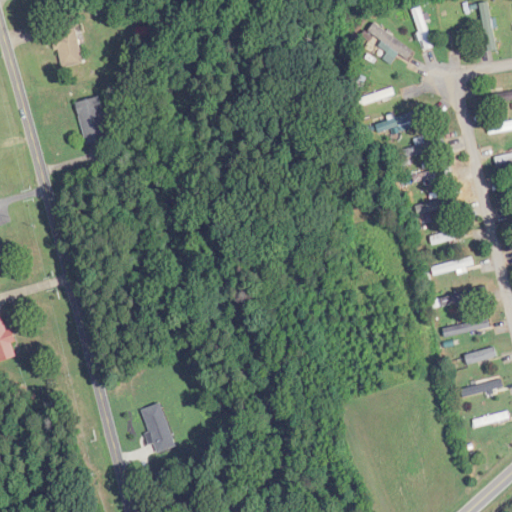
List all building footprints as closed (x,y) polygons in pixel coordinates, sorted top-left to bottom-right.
[(492,52),(500,49),(488,1),(479,3),(492,52)] [(414,10),(425,50),(434,47),(423,8),(414,10)] [(83,60),(76,24),(54,28),(61,64),(83,60)] [(415,51),(379,27),(374,36),(409,59),(415,51)] [(396,94),(394,87),(358,101),(360,108),(396,94)] [(87,145),(110,139),(101,97),(77,103),(87,145)] [(377,125),(380,133),(425,118),(422,109),(377,125)] [(511,130),(511,121),(489,125),(491,134),(511,130)] [(405,150),(407,159),(447,146),(444,139),(423,145),(423,144),(405,150)] [(511,162),(511,153),(497,157),(500,166),(511,162)] [(453,174),(452,167),(415,176),(417,183),(453,174)] [(459,207),(458,199),(418,204),(420,212),(459,207)] [(434,246),(468,237),(466,228),(431,237),(434,246)] [(476,267),(473,257),(433,268),(436,278),(476,267)] [(443,307),(488,295),(486,287),(441,299),(443,307)] [(0,362),(18,357),(6,315),(0,317),(0,362)] [(447,338),(491,327),(489,319),(445,330),(447,338)] [(466,357),(469,366),(498,358),(495,348),(466,357)] [(463,388),(464,396),(504,390),(503,382),(463,388)] [(176,448),(162,404),(143,410),(157,454),(176,448)] [(509,422),(508,415),(475,419),(476,426),(509,422)]
